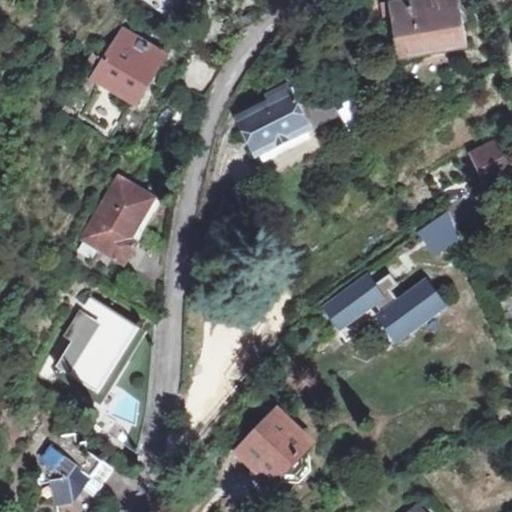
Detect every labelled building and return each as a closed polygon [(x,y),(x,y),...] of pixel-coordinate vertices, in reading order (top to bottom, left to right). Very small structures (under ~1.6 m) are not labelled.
[(146,0),(172,18),(183,0),(146,0)] [(240,0),(229,9),(243,29),(256,19),(241,0),(240,0)] [(458,0),(388,0),(381,1),(384,16),(390,15),(398,59),(466,47),(458,0)] [(106,64),(98,79),(137,102),(148,82),(147,81),(164,54),(126,31),(106,64)] [(180,74),(184,76),(208,90),(221,68),(193,51),(180,74)] [(98,79),(106,64),(95,57),(81,80),(93,87),(98,79)] [(306,126),(297,107),(288,86),(253,103),(257,111),(240,119),(256,151),(259,150),(301,128),(306,126)] [(325,94),(297,107),(306,126),(334,113),(325,94)] [(301,128),(259,150),(262,156),(263,159),(306,137),(301,128)] [(489,179),(511,166),(511,150),(510,146),(504,149),(499,141),(477,152),(489,179)] [(123,264),(136,242),(129,238),(153,197),(119,177),(83,239),(123,264)] [(432,254),(453,240),(442,213),(417,231),(432,254)] [(335,315),(342,324),(338,328),(348,342),(397,306),(386,292),(384,293),(381,296),(375,288),(367,277),(328,305),(335,315)] [(69,384),(73,378),(103,396),(122,367),(115,363),(139,325),(90,294),(64,336),(71,340),(55,367),(59,368),(55,376),(69,384)] [(241,454),(272,482),(278,476),(282,480),(297,483),(309,470),(306,455),(301,451),(307,444),(277,415),(241,454)] [(38,486),(50,483),(59,508),(74,504),(83,491),(94,499),(112,471),(85,452),(83,443),(74,446),(72,435),(58,438),(34,474),(38,486)]
